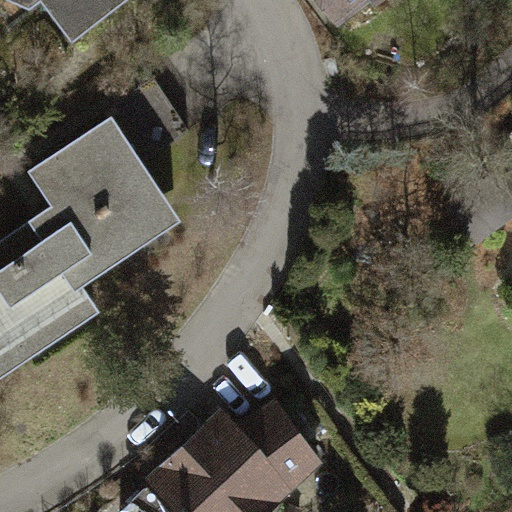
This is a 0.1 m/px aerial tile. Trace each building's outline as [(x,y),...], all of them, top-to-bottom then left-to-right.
[(22,0),(46,14),(67,8),(104,41),(150,0),(22,0)] [(347,0),(365,25),(400,0),(347,0)] [(72,205),(0,251),(0,353),(22,382),(126,315),(105,289),(207,223),(138,122),(130,109),(43,167),(72,205)] [(245,407),(165,481),(194,511),(290,511),(349,458),(292,397),(262,425),(245,407)] [(165,511),(136,500),(130,511),(165,511)]
